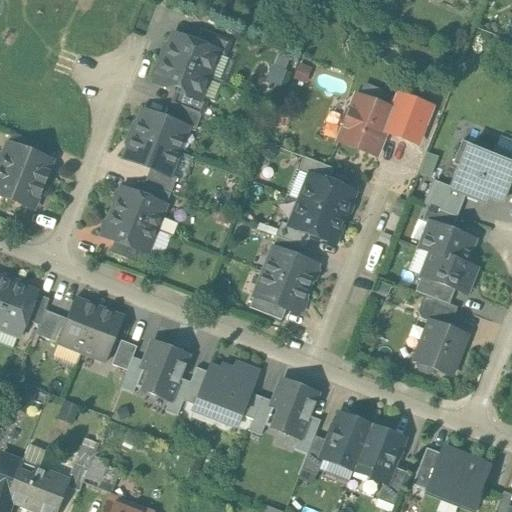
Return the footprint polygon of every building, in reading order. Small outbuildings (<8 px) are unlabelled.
[(230,42),(200,30),(195,43),(217,52),(217,53),(224,56),(230,42)] [(195,43),(172,35),(163,59),(208,76),(217,53),(217,52),(195,43)] [(208,76),(163,59),(153,83),(176,92),(198,100),(199,99),(208,76)] [(198,100),(176,92),(171,105),(174,106),(200,116),(206,102),(199,99),(198,100)] [(393,111),(356,96),(350,111),(345,109),(339,125),(344,126),(338,141),(375,155),(385,131),(393,111)] [(200,116),(174,106),(168,121),(187,128),(187,129),(194,132),(200,116)] [(168,121),(142,111),(133,135),(177,152),(187,129),(187,128),(168,121)] [(407,116),(393,111),(385,131),(399,136),(407,116)] [(177,152),(133,135),(123,159),(149,169),(168,177),(168,176),(177,152)] [(51,161),(7,144),(0,161),(0,168),(42,185),(43,185),(42,185),(46,175),(47,175),(47,174),(47,173),(51,161)] [(437,181),(427,206),(457,217),(463,220),(471,200),(490,208),(493,201),(508,207),(511,196),(511,161),(472,146),(456,189),(437,181)] [(426,152),(419,173),(428,176),(435,155),(426,152)] [(333,169),(303,157),(298,171),(309,176),(309,175),(328,182),(333,169)] [(42,185),(0,168),(0,196),(32,210),(37,197),(38,197),(38,196),(42,186),(42,185)] [(168,177),(149,169),(144,184),(170,194),(176,179),(168,176),(168,177)] [(328,182),(309,175),(309,176),(299,201),(344,218),(354,192),(328,182)] [(144,184),(137,182),(133,193),(165,206),(170,194),(144,184)] [(133,193),(120,188),(111,212),(156,230),(165,206),(133,193)] [(344,218),(299,201),(289,226),(289,227),(310,235),(333,244),(344,218)] [(457,217),(427,206),(421,221),(429,224),(429,223),(451,232),(457,217)] [(156,230),(111,212),(101,237),(114,242),(144,254),(146,254),(156,230)] [(310,235),(289,227),(289,226),(281,223),(275,237),(276,237),(305,248),(310,235)] [(451,232),(429,223),(429,224),(419,249),(430,253),(430,252),(464,266),(464,265),(474,240),(451,232)] [(305,248),(276,237),(272,248),(304,261),(309,250),(305,248)] [(144,254),(114,242),(109,253),(140,265),(144,254)] [(304,261),(272,248),(262,272),(307,290),(317,266),(304,261)] [(464,266),(430,252),(430,253),(421,276),(454,290),(465,294),(475,269),(464,265),(464,266)] [(307,290),(262,272),(253,297),(285,309),(298,314),(307,290)] [(454,290),(421,276),(415,292),(424,295),(448,305),(449,305),(454,290)] [(0,314),(12,283),(0,278),(0,314)] [(36,293),(12,283),(0,314),(0,329),(19,337),(36,295),(36,293)] [(49,300),(36,295),(25,321),(38,326),(44,311),(49,300)] [(448,305),(424,295),(417,312),(420,319),(429,322),(429,321),(449,329),(457,308),(449,305),(448,305)] [(285,309),(253,297),(249,308),(281,321),(285,309)] [(98,309),(74,299),(56,344),(81,353),(98,309)] [(123,318),(98,309),(81,353),(105,363),(123,318)] [(60,317),(44,311),(38,326),(34,335),(50,341),(60,317)] [(449,329),(429,321),(429,322),(413,362),(418,364),(417,366),(419,371),(427,374),(431,372),(432,369),(450,376),(466,336),(449,329)] [(136,347),(120,341),(111,365),(126,371),(136,347)] [(187,357),(152,343),(144,362),(142,368),(150,372),(143,391),(169,401),(170,401),(179,378),(187,357)] [(73,362),(77,352),(62,346),(57,356),(73,362)] [(144,362),(132,358),(120,388),(133,393),(135,388),(134,387),(142,368),(144,362)] [(258,372),(236,363),(232,374),(210,365),(207,372),(194,406),(192,410),(214,419),(218,408),(241,416),(250,394),(258,372)] [(190,383),(182,401),(194,406),(207,372),(195,368),(190,383)] [(190,383),(179,378),(170,401),(169,401),(164,412),(177,416),(182,401),(190,383)] [(316,396),(283,382),(265,425),(298,439),(299,439),(308,416),(316,396)] [(250,394),(241,416),(252,420),(261,398),(250,394)] [(261,398),(252,420),(248,431),(260,436),(264,426),(263,425),(272,402),(261,398)] [(353,472),(372,424),(338,411),(326,442),(320,459),(322,460),(353,472)] [(308,416),(299,439),(298,439),(294,449),(297,451),(307,455),(313,437),(320,421),(308,416)] [(404,438),(372,424),(353,472),(384,484),(386,485),(392,468),(404,438)] [(322,460),(320,459),(326,442),(313,437),(307,455),(301,469),(316,476),(322,460)] [(73,464),(87,470),(96,447),(82,441),(73,464)] [(29,446),(21,464),(37,470),(44,452),(29,446)] [(425,449),(411,485),(426,491),(427,489),(426,489),(439,454),(425,449)] [(442,450),(439,454),(426,489),(427,489),(463,504),(461,510),(465,511),(474,511),(491,469),(442,450)] [(20,463),(0,455),(0,511),(6,511),(11,501),(6,500),(20,463)] [(107,462),(93,456),(80,490),(94,495),(97,488),(105,468),(107,462)] [(21,464),(20,463),(6,500),(11,501),(37,511),(55,511),(66,487),(68,483),(66,482),(37,470),(21,464)] [(68,483),(66,487),(78,492),(87,470),(73,464),(66,482),(68,483)] [(119,473),(105,468),(97,488),(110,494),(119,473)] [(386,485),(384,484),(378,500),(393,506),(405,473),(392,468),(386,485)] [(511,511),(511,495),(504,492),(496,511),(511,511)] [(262,511),(283,511),(288,500),(270,493),(262,511)] [(133,511),(106,501),(102,511),(133,511)]
